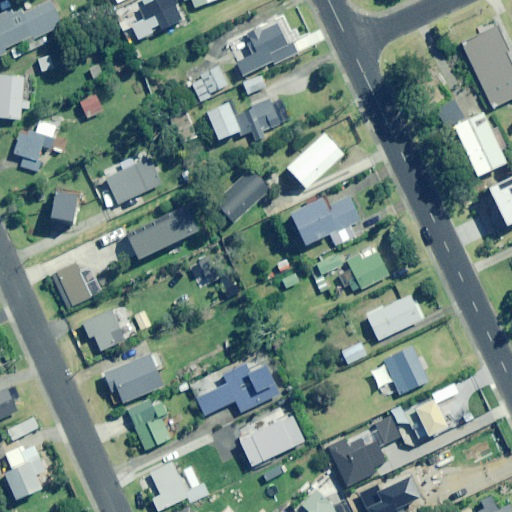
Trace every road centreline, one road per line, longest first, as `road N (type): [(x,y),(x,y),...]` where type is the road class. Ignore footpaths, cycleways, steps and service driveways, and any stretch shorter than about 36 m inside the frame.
road 1 (residential): [(511,385),(350,46)]
road 2 (residential): [(115,511),(0,250)]
